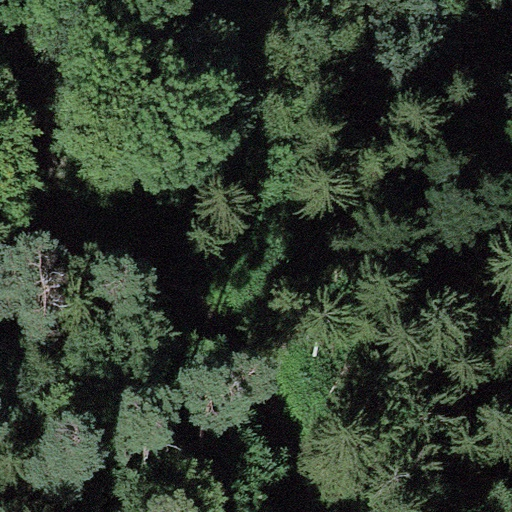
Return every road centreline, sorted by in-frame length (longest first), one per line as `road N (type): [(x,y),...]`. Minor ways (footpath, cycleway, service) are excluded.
road 1 (track): [(308,511),(238,346),(148,266),(58,221),(0,267)]
road 2 (track): [(58,221),(42,107),(0,42)]
